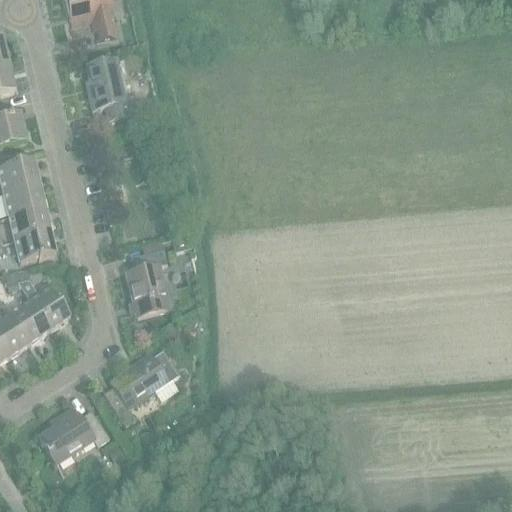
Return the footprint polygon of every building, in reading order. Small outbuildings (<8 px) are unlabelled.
[(63,0),(71,30),(90,25),(94,45),(117,40),(107,0),(63,0)] [(107,125),(132,119),(129,105),(125,106),(115,63),(85,70),(91,97),(87,98),(91,115),(104,112),(107,125)] [(7,70),(0,71),(0,111),(0,112),(0,111),(0,99),(13,96),(7,70)] [(0,112),(0,111),(0,152),(25,147),(19,120),(3,123),(0,112)] [(0,189),(2,198),(37,190),(32,166),(0,173),(0,189)] [(8,222),(43,213),(37,190),(2,198),(8,222)] [(13,244),(48,236),(43,213),(8,222),(13,244)] [(48,236),(13,244),(19,268),(54,260),(48,236)] [(156,272),(165,270),(161,256),(131,263),(134,276),(125,279),(136,324),(167,316),(156,272)] [(20,293),(29,307),(48,337),(68,323),(49,293),(37,301),(27,286),(28,286),(26,275),(15,277),(17,288),(20,293)] [(17,288),(15,277),(4,280),(7,296),(19,294),(20,293),(17,288)] [(8,320),(27,350),(48,337),(29,307),(8,320)] [(27,350),(8,320),(0,325),(0,351),(7,363),(27,350)] [(183,342),(177,331),(164,339),(170,349),(183,342)] [(113,393),(102,400),(123,432),(134,425),(127,414),(167,387),(178,380),(163,356),(150,364),(149,362),(110,388),(113,393)] [(95,451),(107,444),(89,417),(79,424),(71,413),(57,422),(61,428),(37,444),(53,469),(91,445),(95,451)] [(116,448),(106,455),(116,470),(126,463),(116,448)]
